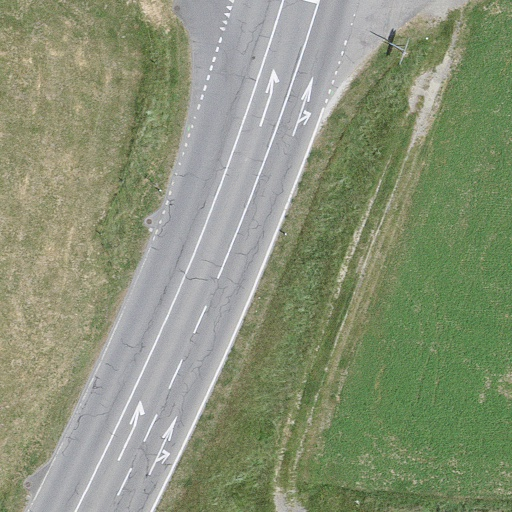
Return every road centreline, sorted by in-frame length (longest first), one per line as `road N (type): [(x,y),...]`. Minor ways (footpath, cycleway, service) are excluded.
road 1 (primary): [(300,0),(179,355),(96,511)]
road 2 (track): [(293,511),(289,478),(312,385),(459,0)]
